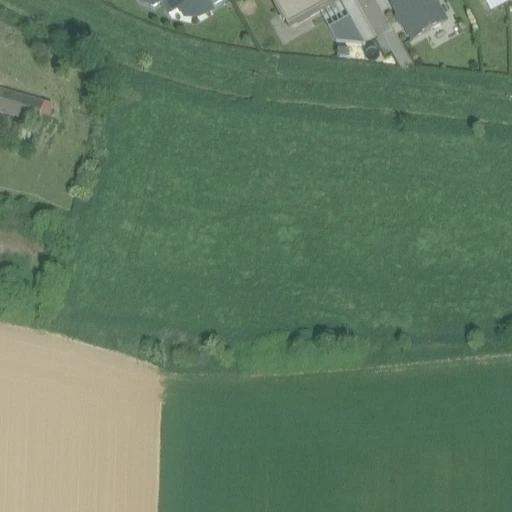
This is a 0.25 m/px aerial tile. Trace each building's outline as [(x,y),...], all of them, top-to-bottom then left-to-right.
[(137,0),(139,3),(154,9),(163,4),(168,15),(180,9),(183,14),(184,14),(205,3),(203,0),(137,0)] [(222,0),(203,0),(205,3),(209,9),(223,2),(222,0)] [(341,3),(339,0),(270,0),(288,33),(341,3)] [(407,0),(394,7),(413,42),(445,25),(431,0),(407,0)] [(209,9),(205,3),(184,14),(189,24),(197,20),(210,13),(209,9)] [(365,47),(350,19),(329,31),(336,44),(365,47)] [(44,104),(0,91),(0,113),(38,125),(44,104)]
